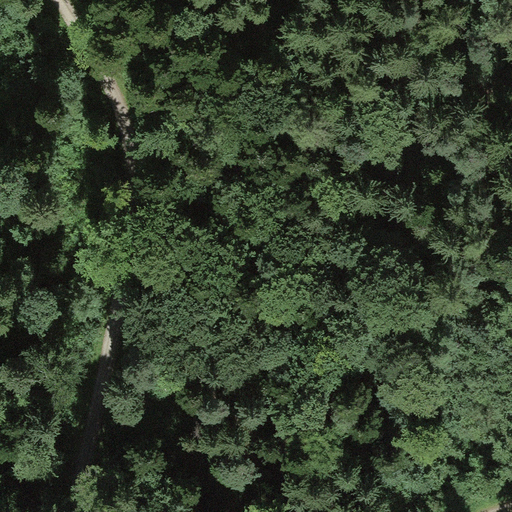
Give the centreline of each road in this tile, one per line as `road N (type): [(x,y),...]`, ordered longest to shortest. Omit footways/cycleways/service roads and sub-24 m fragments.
road 1 (track): [(59,0),(125,112),(136,177),(126,282),(74,511)]
road 2 (track): [(171,0),(325,39),(511,101)]
